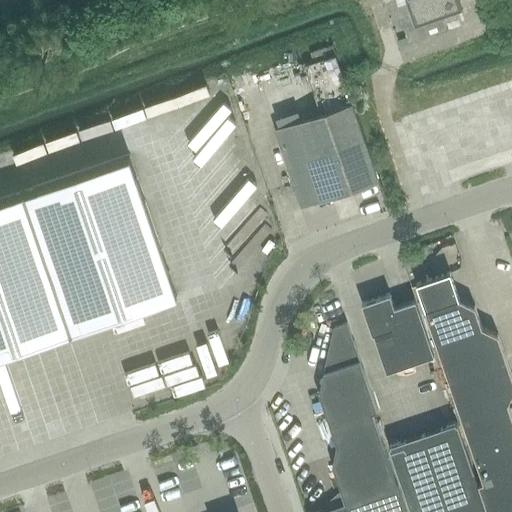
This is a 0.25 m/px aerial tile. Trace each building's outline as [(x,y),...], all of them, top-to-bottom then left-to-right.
[(462,7),(459,0),(407,0),(416,23),(462,7)] [(301,204),(377,178),(335,54),(305,65),(321,112),(276,127),(301,204)] [(0,354),(177,294),(129,155),(0,199),(0,354)] [(425,309),(459,297),(450,271),(416,282),(425,309)] [(394,306),(390,292),(362,302),(372,332),(373,332),(386,370),(435,354),(416,298),(394,306)] [(478,482),(487,511),(503,511),(511,509),(511,415),(507,401),(511,391),(511,375),(498,333),(482,325),(475,305),(459,297),(425,309),(483,480),(478,482)] [(330,426),(372,412),(377,410),(347,322),(333,326),(318,392),(330,426)] [(405,511),(396,484),(372,412),(330,426),(336,445),(332,464),(345,502),(314,511),(405,511)] [(487,511),(478,482),(457,422),(456,422),(455,420),(447,423),(448,425),(399,442),(398,440),(390,442),(391,444),(389,445),(411,511),(487,511)]
